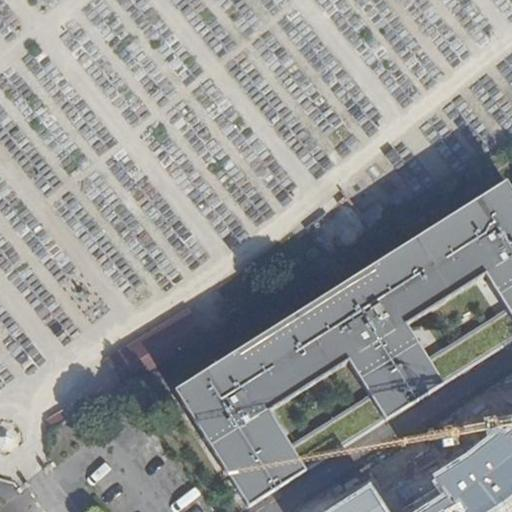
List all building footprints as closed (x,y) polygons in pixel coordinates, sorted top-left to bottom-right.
[(511,184),(181,389),(254,507),(310,470),(294,445),(274,412),(354,363),(373,394),(389,421),(447,385),(429,357),(409,324),(486,275),(507,308),(511,315),(511,184)] [(391,222),(380,204),(362,215),(373,233),(391,222)] [(169,361),(208,337),(192,311),(109,363),(125,388),(152,371),(169,361)] [(47,423),(52,432),(70,421),(65,413),(47,423)] [(325,511),(511,511),(511,427),(504,434),(499,430),(467,456),(433,477),(445,495),(416,511),(389,511),(371,484),(325,511)]
